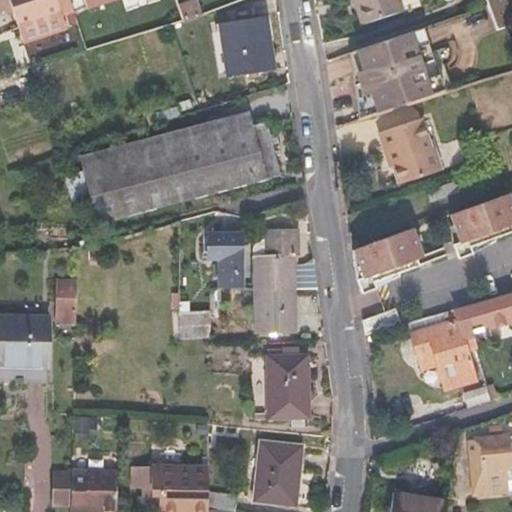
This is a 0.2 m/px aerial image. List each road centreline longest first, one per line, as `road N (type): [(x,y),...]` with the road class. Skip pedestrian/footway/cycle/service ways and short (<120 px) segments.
road 1 (residential): [(357,453),(318,115),(289,0)]
road 2 (unknown): [(337,330),(511,259)]
road 3 (residential): [(357,453),(511,400)]
